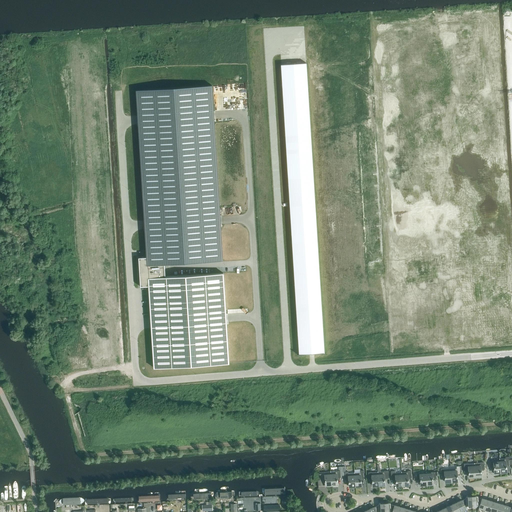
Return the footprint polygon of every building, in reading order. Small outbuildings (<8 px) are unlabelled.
[(297,354),(324,352),(306,63),(281,64),(299,354),(297,354)] [(212,85),(136,90),(147,256),(138,257),(140,287),(149,286),(154,368),(229,363),(223,273),(165,277),(165,264),(223,260),(212,85)] [(510,466),(509,456),(505,457),(506,459),(500,459),(500,458),(499,458),(499,460),(500,460),(500,472),(501,472),(507,472),(506,465),(509,465),(509,466),(510,466)] [(500,472),(500,460),(499,460),(490,461),(491,469),(491,468),(494,468),(494,474),(501,473),(501,472),(500,472)] [(484,470),(484,462),(480,462),(480,464),(475,465),(474,465),(475,477),(481,476),(481,469),(484,469),(484,470)] [(475,477),(474,465),(475,465),(474,463),(474,464),(468,464),(468,463),(464,464),(464,472),(465,472),(464,471),(469,470),(469,477),(475,477)] [(342,467),(343,477),(345,477),(345,481),(346,481),(345,480),(349,480),(349,487),(355,486),(354,472),(354,473),(348,473),(348,471),(346,472),(346,466),(342,467)] [(460,475),(460,466),(456,466),(456,468),(450,468),(451,482),(458,481),(457,474),(460,474),(460,475)] [(337,478),(343,477),(342,467),(338,467),(339,470),(337,471),(331,472),(331,471),(330,471),(331,473),(332,485),(338,484),(337,478)] [(451,482),(450,468),(444,469),(444,468),(441,468),(441,476),(442,476),(442,475),(445,475),(445,482),(451,482)] [(364,479),(364,470),(360,470),(360,472),(354,473),(354,472),(355,486),(362,486),(361,479),(364,478),(364,479)] [(379,485),(378,471),(378,472),(372,473),(372,472),(368,472),(369,480),(369,479),(372,479),(373,486),(379,485)] [(389,479),(388,471),(384,471),(384,472),(378,472),(378,471),(379,485),(385,485),(384,478),(389,478),(389,479)] [(402,485),(401,472),(395,473),(395,471),(391,471),(391,480),(392,480),(392,479),(396,479),(396,486),(402,485)] [(411,479),(411,471),(407,471),(407,472),(402,472),(401,471),(401,472),(402,485),(409,485),(408,478),(411,478),(411,479)] [(436,480),(435,472),(426,472),(426,474),(427,486),(427,485),(433,485),(433,479),(436,479),(436,480)] [(331,473),(326,473),(319,474),(320,479),(318,480),(318,487),(319,487),(318,486),(325,485),(325,486),(332,486),(332,485),(331,473)] [(427,486),(426,474),(420,474),(420,473),(416,473),(417,481),(417,480),(420,480),(421,486),(427,485),(427,486)] [(472,506),(472,496),(466,497),(466,498),(462,500),(465,506),(466,506),(472,506)] [(482,499),(478,498),(478,496),(472,496),(472,506),(478,505),(480,505),(482,499)] [(485,509),(488,500),(482,498),(482,499),(480,505),(479,507),(483,509),(483,511),(484,511),(485,509)] [(466,508),(465,506),(462,500),(456,502),(460,511),(462,511),(462,510),(466,508)] [(490,511),(493,502),(488,500),(485,509),(489,510),(488,511),(490,511),(491,511),(490,511)] [(202,505),(202,511),(212,510),(212,502),(206,502),(206,505),(202,505)] [(390,502),(384,503),(384,511),(390,511),(391,511),(392,511),(394,506),(394,505),(390,504),(390,502)] [(460,511),(456,502),(451,505),(454,511),(458,511),(460,511)] [(495,511),(499,503),(493,502),(490,511),(491,511),(494,511),(495,511)] [(384,511),(384,503),(378,503),(378,505),(375,507),(374,507),(376,511),(384,511)] [(501,511),(504,505),(499,503),(495,511),(501,511)]
